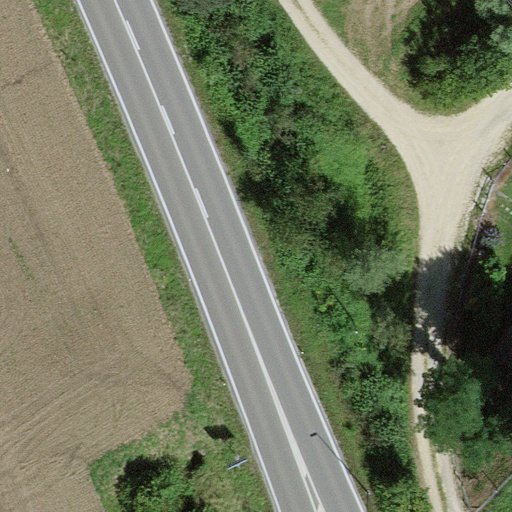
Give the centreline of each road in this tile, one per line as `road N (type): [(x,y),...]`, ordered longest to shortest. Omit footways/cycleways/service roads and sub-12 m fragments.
road 1 (track): [(295,0),(371,92),(438,140),(445,196),(425,349),(430,422),(457,511)]
road 2 (secondary): [(322,511),(114,0)]
